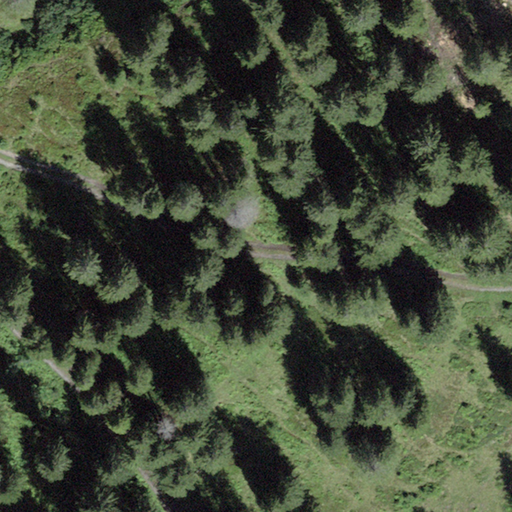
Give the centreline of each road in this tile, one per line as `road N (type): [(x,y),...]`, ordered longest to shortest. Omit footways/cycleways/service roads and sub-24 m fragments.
road 1 (track): [(0,153),(210,239),(270,254),(379,260),(464,281),(511,281)]
road 2 (track): [(169,511),(112,424),(0,303)]
